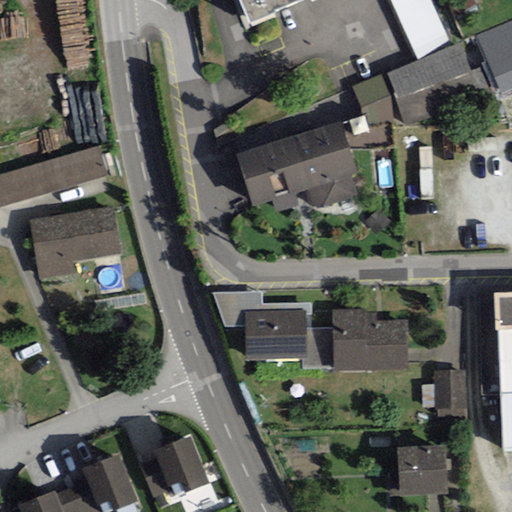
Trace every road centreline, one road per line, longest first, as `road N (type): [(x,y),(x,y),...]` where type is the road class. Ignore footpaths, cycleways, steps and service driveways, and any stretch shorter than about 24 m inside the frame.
road 1 (residential): [(151,0),(170,14),(180,36),(213,231),(235,264),(263,272),(511,265)]
road 2 (tertiary): [(198,369),(151,210),(118,0)]
road 3 (residential): [(0,454),(198,369)]
road 4 (tertiary): [(267,511),(198,369)]
